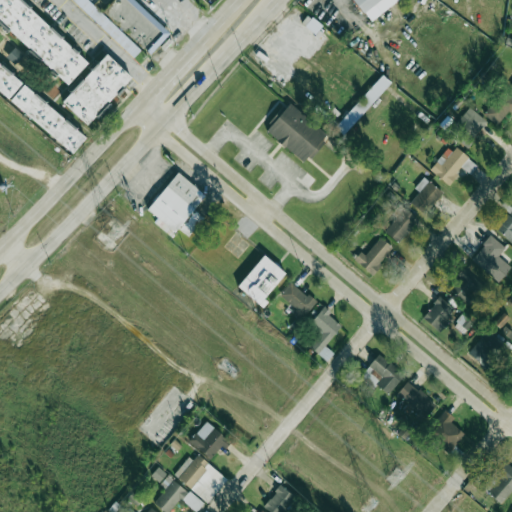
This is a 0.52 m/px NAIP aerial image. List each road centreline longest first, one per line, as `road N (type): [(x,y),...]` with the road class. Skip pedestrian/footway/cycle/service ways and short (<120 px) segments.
road 1 (residential): [(138,107),(169,146),(491,420),(511,416)]
road 2 (residential): [(511,415),(187,136),(138,107)]
road 3 (residential): [(216,511),(511,165)]
road 4 (secondary): [(0,289),(277,0)]
road 5 (secondary): [(138,107),(0,247)]
road 6 (residential): [(511,417),(430,511)]
